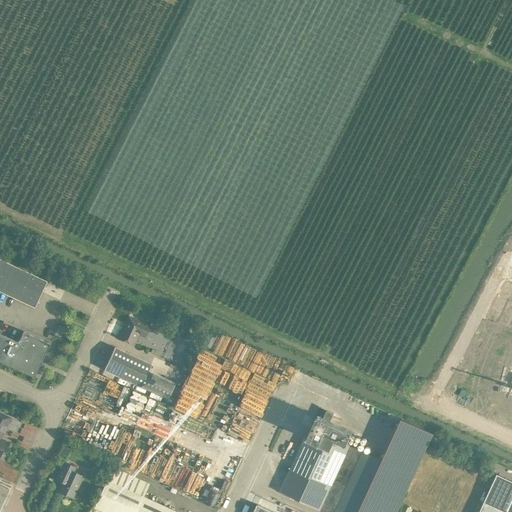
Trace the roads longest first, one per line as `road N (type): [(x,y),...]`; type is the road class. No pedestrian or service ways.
road 1 (unclassified): [(286,382),(228,511)]
road 2 (unclassified): [(60,405),(112,296)]
